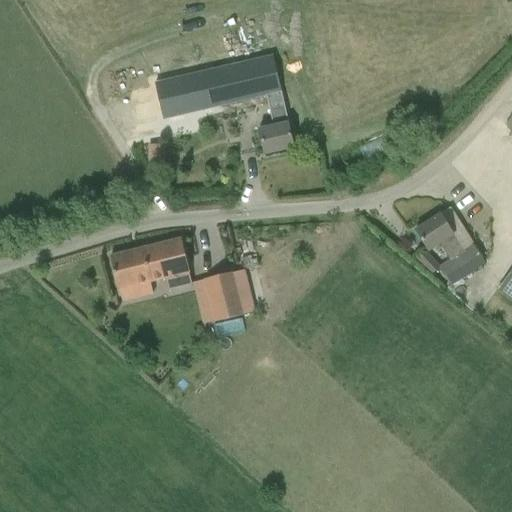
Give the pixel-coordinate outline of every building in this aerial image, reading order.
[(170,85),(173,101),(178,121),(268,100),(274,127),(259,131),(265,155),(293,149),(289,129),(280,93),(267,96),(260,65),(170,85)] [(376,160),(404,151),(398,133),(370,142),(376,160)] [(484,263),(473,246),(463,252),(439,215),(415,231),(428,251),(440,243),(451,260),(440,267),(451,285),(484,263)] [(180,241),(111,258),(116,277),(119,289),(122,303),(153,295),(149,281),(164,277),(167,292),(191,285),(188,271),(185,260),(180,241)] [(431,275),(439,268),(423,251),(415,258),(431,275)] [(511,269),(496,290),(511,302),(511,269)] [(243,316),(232,273),(204,280),(215,323),(243,316)]
